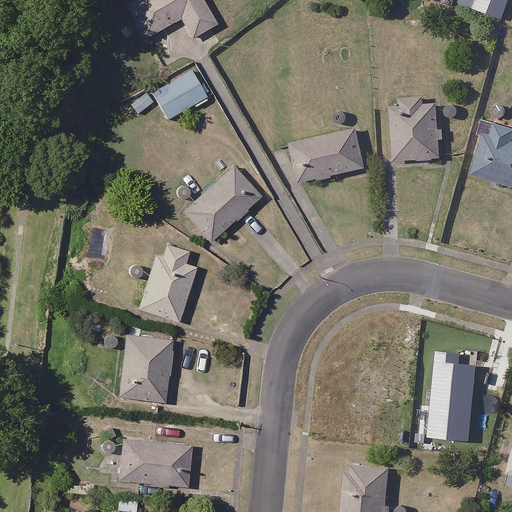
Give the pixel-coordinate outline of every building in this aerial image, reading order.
[(216,23),(201,0),(126,0),(121,4),(142,39),(179,17),(191,38),(216,23)] [(206,96),(190,68),(150,91),(166,119),(206,96)] [(436,97),(387,99),(389,160),(438,158),(436,97)] [(479,134),(467,172),(511,185),(511,128),(477,117),(472,132),(479,134)] [(364,167),(355,127),(290,142),(299,182),(364,167)] [(258,197),(233,167),(182,210),(208,241),(258,197)] [(186,249),(157,240),(136,308),(177,321),(193,266),(182,263),(186,249)] [(170,339),(123,333),(115,395),(162,401),(170,339)] [(399,351),(352,349),(349,419),(393,421),(394,407),(410,408),(411,379),(398,378),(399,351)] [(67,384),(47,384),(48,401),(67,400),(67,384)] [(189,445),(119,439),(115,480),(185,486),(189,445)] [(383,511),(388,467),(346,463),(341,511),(383,511)] [(498,511),(502,499),(486,494),(480,511),(498,511)] [(87,511),(89,497),(59,495),(58,511),(69,511),(87,511)]
